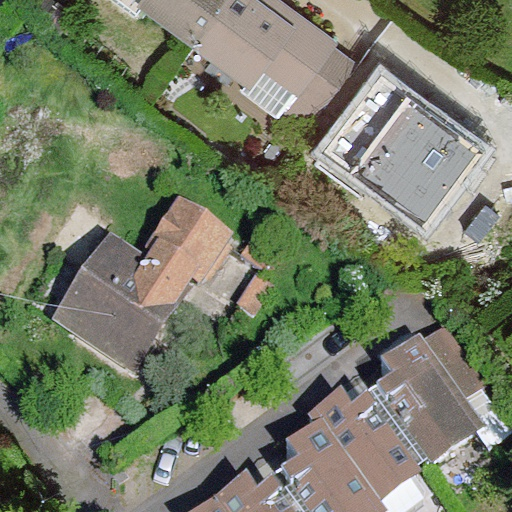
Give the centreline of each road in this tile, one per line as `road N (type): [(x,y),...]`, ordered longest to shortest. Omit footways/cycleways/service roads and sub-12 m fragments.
road 1 (residential): [(434,87),(314,0)]
road 2 (residential): [(78,511),(55,457),(0,402)]
